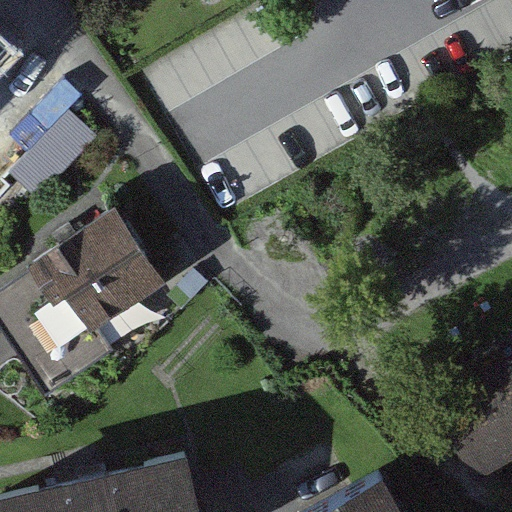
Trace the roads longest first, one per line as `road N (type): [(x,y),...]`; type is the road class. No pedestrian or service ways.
road 1 (track): [(294,347),(511,226)]
road 2 (track): [(429,96),(504,229)]
